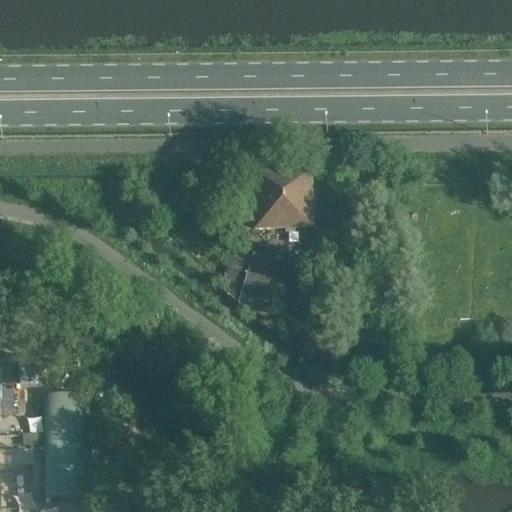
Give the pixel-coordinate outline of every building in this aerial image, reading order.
[(314,229),(312,172),(312,171),(254,173),(255,206),(255,225),(255,231),(314,229)] [(358,266),(374,200),(349,194),(333,260),(352,265),(358,266)] [(255,225),(255,206),(244,206),(245,225),(255,225)] [(241,295),(249,268),(253,257),(252,246),(236,246),(236,258),(231,257),(222,291),(238,305),(241,295)] [(349,277),(352,265),(333,260),(330,272),(349,277)] [(274,306),(282,279),(249,268),(241,295),(274,306)] [(270,317),(274,306),(241,295),(238,305),(251,317),(253,308),(270,317)] [(90,397),(70,398),(46,398),(46,498),(60,498),(60,497),(76,497),(76,498),(90,498),(90,397)]
